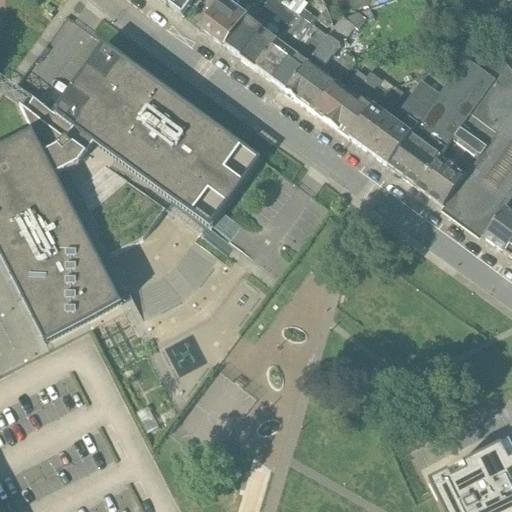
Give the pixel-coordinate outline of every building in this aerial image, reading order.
[(157,0),(182,18),(196,0),(157,0)] [(240,61),(282,5),(286,0),(269,0),(259,15),(240,0),(224,0),(201,32),(240,61)] [(430,0),(436,13),(448,8),(445,0),(430,0)] [(298,16),(282,5),(240,61),(256,73),(298,16)] [(448,8),(436,13),(444,35),(457,30),(448,8)] [(333,25),(326,9),(316,22),(328,31),(333,25)] [(328,38),(286,94),(314,115),(342,81),(356,62),(345,54),(339,61),(334,57),(354,29),(358,32),(367,22),(357,15),(345,20),(340,22),(328,39),(328,38)] [(298,16),(256,73),(271,84),(313,27),(298,16)] [(313,27),(271,84),(286,94),(328,38),(313,27)] [(507,44),(491,51),(507,67),(511,63),(511,52),(510,53),(507,44)] [(0,256),(46,346),(121,307),(100,265),(144,242),(165,212),(172,203),(206,228),(211,231),(261,162),(105,47),(55,115),(35,101),(27,112),(20,108),(33,134),(0,150),(0,256)] [(457,76),(388,169),(418,191),(447,151),(452,143),(507,67),(491,51),(448,68),(457,76)] [(484,239),(511,200),(511,72),(507,67),(471,117),(497,136),(489,147),(485,152),(478,162),(466,178),(444,210),(484,239)] [(342,81),(314,115),(332,129),(367,81),(356,73),(344,90),(342,88),(345,84),(342,81)] [(384,93),(350,141),(388,169),(445,89),(429,75),(416,81),(422,86),(398,119),(399,124),(396,128),(386,120),(403,95),(395,89),(384,93)] [(371,76),(367,81),(332,129),(350,141),(384,93),(379,89),(382,84),(371,76)] [(471,117),(452,143),(478,162),(485,152),(489,147),(497,136),(471,117)] [(447,151),(418,191),(444,210),(466,178),(450,167),(455,161),(448,156),(450,153),(447,151)] [(505,255),(511,245),(511,200),(484,239),(505,255)] [(147,435),(158,429),(147,409),(137,415),(147,435)] [(511,511),(511,458),(510,454),(430,495),(438,511),(511,511)]
